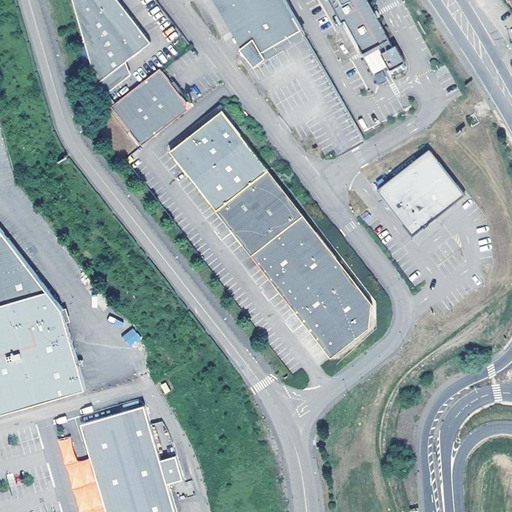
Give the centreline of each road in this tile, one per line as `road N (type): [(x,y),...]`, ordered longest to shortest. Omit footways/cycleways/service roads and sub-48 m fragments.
road 1 (unclassified): [(285,423),(392,343),(405,314),(402,297),(173,0)]
road 2 (unclassified): [(511,352),(456,387),(434,412),(423,455),(430,511)]
road 3 (unclassified): [(452,497),(455,417),(482,396),(511,392)]
road 4 (secondary): [(511,103),(449,0)]
